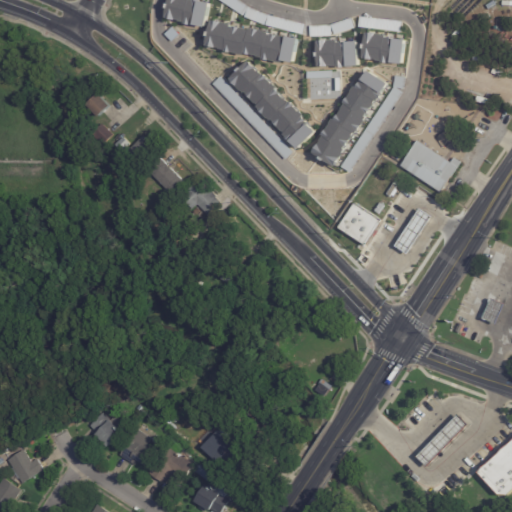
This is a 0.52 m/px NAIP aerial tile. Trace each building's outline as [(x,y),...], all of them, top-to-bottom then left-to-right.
[(212,2),(202,0),(170,0),(166,19),(206,28),(212,2)] [(261,23),(273,27),(276,19),(264,14),(261,23)] [(359,26),(388,30),(390,21),(360,17),(359,26)] [(305,23),(281,20),(280,31),(303,33),(305,23)] [(299,36),(212,23),(208,50),(295,63),(299,36)] [(404,63),(405,37),(366,35),(365,61),(404,63)] [(359,41),(319,42),(320,68),(359,66),(359,41)] [(300,149),(319,130),(249,61),(231,80),(300,149)] [(383,80),(360,69),(319,158),(343,168),(383,80)] [(293,153),(222,77),(214,84),(286,160),(293,153)] [(344,169),(353,174),(402,91),(393,86),(344,169)] [(112,106),(113,107),(102,117),(91,105),(102,95),(112,106)] [(107,125),(117,135),(106,145),(96,134),(106,124),(107,125)] [(160,152),(137,176),(131,170),(136,165),(127,156),(147,136),(155,144),(153,145),(160,152)] [(127,138),(133,144),(125,152),(118,145),(126,137),(127,138)] [(457,159),(464,163),(444,194),(404,168),(421,142),(454,164),(457,159)] [(164,161),(186,183),(173,195),(150,171),(162,159),(164,161)] [(218,195),(225,202),(211,216),(201,205),(196,210),(184,199),(202,180),(210,189),(212,188),(218,195)] [(357,204),(383,221),(367,246),(341,229),(357,204)] [(396,246),(409,254),(433,217),(420,209),(396,246)] [(239,272),(234,284),(223,280),(228,267),(239,272)] [(501,306),(493,325),(479,320),(488,300),(501,306)] [(105,414),(126,433),(113,449),(107,443),(104,446),(100,442),(103,438),(92,428),(105,414)] [(414,456),(455,414),(465,424),(425,466),(414,456)] [(243,440),(236,447),(238,449),(222,466),(205,450),(220,433),(223,435),(232,425),(245,437),(243,440)] [(154,439),(155,439),(151,445),(155,447),(155,446),(159,449),(158,449),(161,452),(150,468),(141,461),(137,467),(122,456),(140,430),(154,439)] [(511,438),(511,487),(505,494),(496,494),(476,471),(511,438)] [(170,486),(152,475),(156,467),(159,469),(172,449),(198,466),(188,481),(177,474),(170,486)] [(32,459),(35,464),(40,460),(47,471),(26,485),(22,479),(17,483),(10,472),(15,469),(10,461),(26,450),(32,459)] [(203,463),(216,475),(210,483),(197,471),(203,463)] [(24,491),(16,503),(20,505),(15,511),(7,511),(0,507),(0,489),(6,479),(24,491)] [(233,494),(230,499),(232,500),(225,511),(213,511),(209,509),(207,511),(205,511),(200,509),(203,505),(199,503),(209,485),(218,490),(221,485),(234,493),(233,494)]
